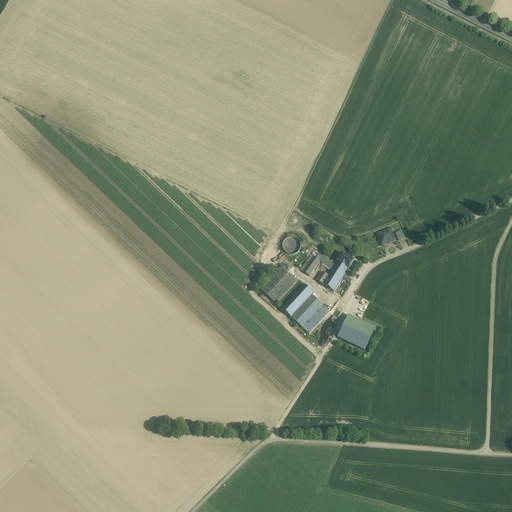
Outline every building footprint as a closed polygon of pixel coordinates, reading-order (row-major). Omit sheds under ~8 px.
[(390,229),(377,235),(379,239),(380,239),(383,246),(395,241),(390,229)] [(402,231),(396,234),(399,242),(406,239),(402,231)] [(300,250),(301,246),(300,243),(298,240),(295,238),(292,237),(288,238),(285,240),(283,243),(283,247),(283,250),(285,253),(288,255),(292,256),(295,255),(298,253),(300,250)] [(354,261),(342,253),(336,262),(337,262),(348,269),(349,269),(354,261)] [(335,266),(318,254),(315,258),(320,261),(320,262),(332,270),(335,266)] [(311,255),(300,270),(303,272),(313,256),(311,255)] [(313,256),(303,272),(310,276),(320,262),(320,261),(315,258),(313,256)] [(329,276),(323,284),(334,292),(342,278),(344,275),(348,269),(337,262),(335,266),(332,270),(329,276)] [(297,282),(281,268),(261,289),(276,304),(297,282)] [(329,276),(323,272),(317,281),(323,284),(329,276)] [(352,280),(344,275),(342,278),(350,283),(352,280)] [(304,285),(281,309),(291,318),(312,296),(314,293),(304,285)] [(312,296),(291,318),(309,335),(330,313),(312,296)] [(376,329),(349,316),(338,338),(365,352),(376,329)]
